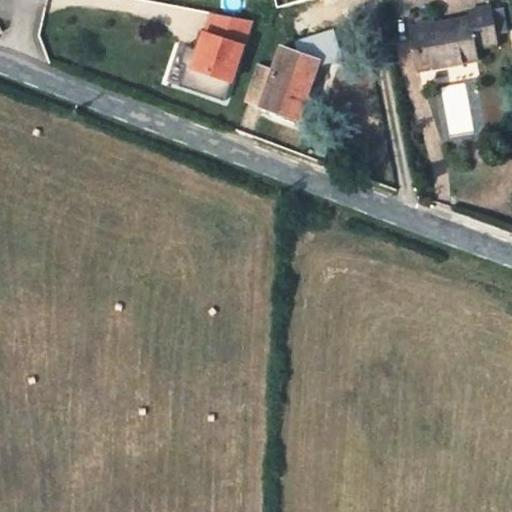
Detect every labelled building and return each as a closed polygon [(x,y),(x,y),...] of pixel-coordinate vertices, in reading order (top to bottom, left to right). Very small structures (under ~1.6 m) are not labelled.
[(347,20),(341,0),(308,0),(277,9),(285,38),(347,20)] [(470,19),(409,30),(419,72),(478,62),(476,48),(498,45),(492,7),(468,10),(470,19)] [(187,67),(179,87),(225,104),(251,23),(212,15),(206,34),(194,69),(187,67)] [(194,69),(206,34),(201,32),(195,49),(187,46),(180,64),(187,67),(194,69)] [(300,120),(321,61),(282,49),(274,74),(259,69),(248,101),(276,111),(274,117),(295,124),(297,118),(300,120)]
